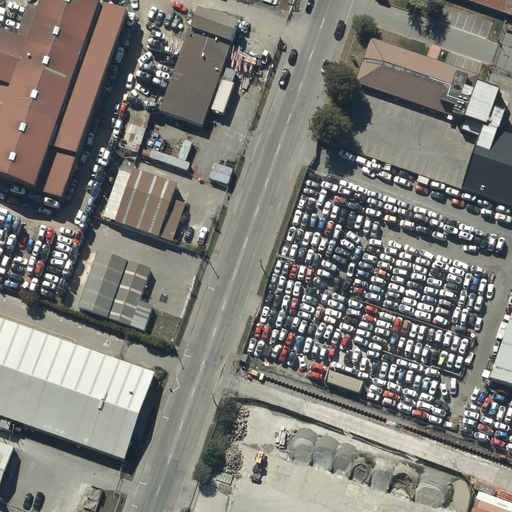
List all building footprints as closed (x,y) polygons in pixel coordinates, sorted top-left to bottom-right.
[(43,0),(39,12),(31,5),(19,39),(0,32),(0,175),(64,197),(127,15),(98,5),(100,0),(43,0)] [(511,0),(482,0),(511,10),(511,0)] [(238,26),(189,10),(156,107),(204,123),(238,26)] [(511,129),(474,116),(453,176),(511,197),(511,129)] [(176,175),(128,159),(109,213),(175,236),(188,200),(169,194),(176,175)] [(200,234),(182,227),(179,237),(197,243),(200,234)] [(148,262),(92,243),(74,296),(144,320),(152,298),(137,293),(148,262)] [(511,280),(482,368),(511,378),(511,280)] [(156,373),(0,319),(0,417),(125,461),(156,373)] [(364,382),(329,370),(326,381),(332,383),(329,392),(343,397),(346,388),(360,393),(364,382)] [(482,429),(511,441),(511,426),(511,427),(511,426),(511,423),(488,413),(482,429)] [(0,498),(16,452),(0,446),(0,498)] [(27,499),(24,507),(38,511),(43,511),(46,506),(27,499)]
